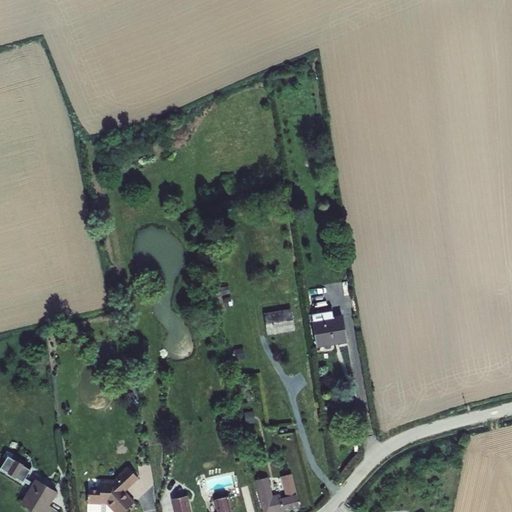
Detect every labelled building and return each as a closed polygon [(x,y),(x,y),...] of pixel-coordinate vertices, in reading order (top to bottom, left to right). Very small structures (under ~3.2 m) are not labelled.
[(267,334),(294,329),(290,310),(264,315),(267,334)] [(311,319),(315,347),(347,341),(342,314),(311,319)] [(254,411),(244,411),(244,424),(254,423),(254,411)] [(19,503),(34,511),(51,511),(52,510),(48,508),(59,490),(36,477),(33,481),(26,477),(31,468),(9,455),(1,468),(30,485),(19,503)] [(105,503),(112,511),(123,511),(134,503),(124,491),(139,479),(128,466),(110,482),(101,482),(101,490),(88,489),(87,502),(105,503)] [(263,511),(283,511),(301,508),(293,473),(281,476),(286,497),(272,500),(267,478),(256,480),(263,511)] [(173,511),(230,511),(227,496),(216,499),(218,511),(191,511),(187,495),(171,499),(173,511)]
